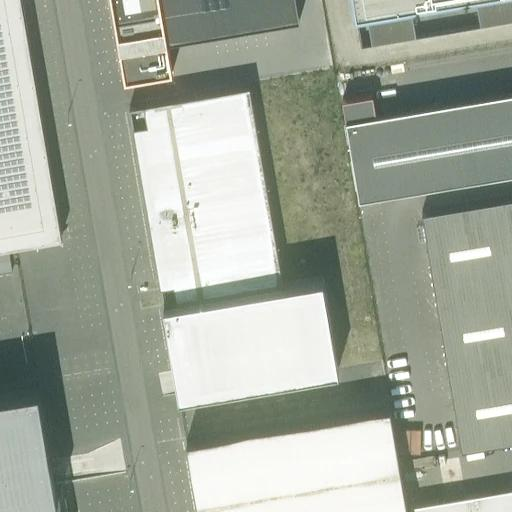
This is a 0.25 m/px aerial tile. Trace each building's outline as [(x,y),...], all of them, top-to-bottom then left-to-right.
[(0,0),(0,246),(61,237),(21,0),(0,0)] [(295,0),(110,0),(117,38),(119,51),(124,81),(172,73),(167,44),(299,21),(295,0)] [(353,0),(355,9),(406,0),(353,0)] [(511,0),(475,0),(480,25),(511,19),(511,0)] [(409,3),(366,11),(372,43),(414,36),(409,3)] [(249,84),(130,104),(175,371),(178,393),(179,395),(338,368),(322,274),(283,281),(249,84)] [(372,94),(342,99),(358,198),(511,172),(511,91),(375,114),(372,94)] [(511,196),(421,211),(461,448),(511,439),(511,196)] [(8,251),(0,252),(0,273),(12,271),(8,251)] [(0,511),(0,509),(58,500),(55,485),(55,484),(50,461),(50,460),(40,403),(41,403),(38,386),(0,392),(0,511)] [(421,429),(398,431),(401,456),(424,454),(421,429)] [(511,511),(511,488),(410,505),(410,511),(511,511)]
